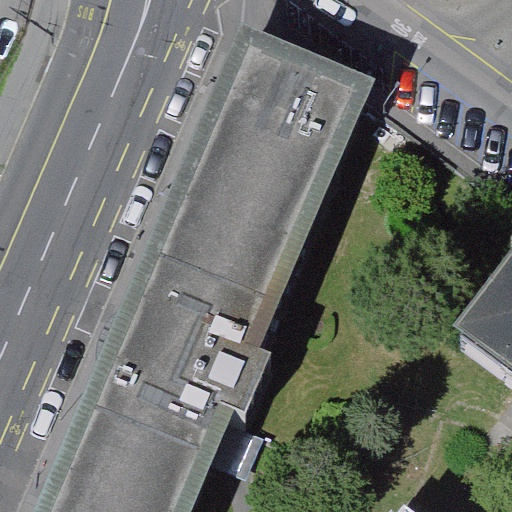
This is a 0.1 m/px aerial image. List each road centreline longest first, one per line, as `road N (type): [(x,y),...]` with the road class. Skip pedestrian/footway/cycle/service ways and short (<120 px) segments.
road 1 (secondary): [(0,378),(151,0)]
road 2 (residential): [(352,0),(511,112)]
